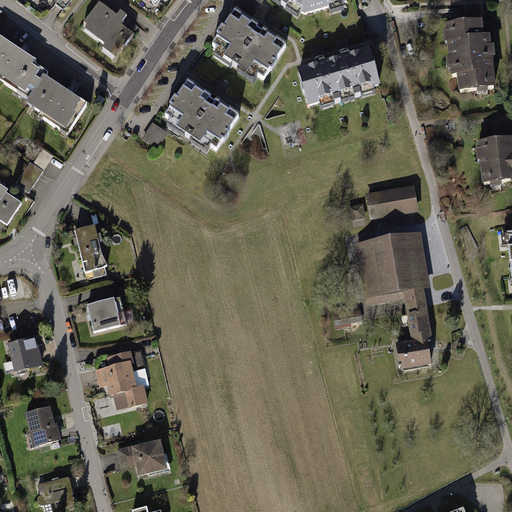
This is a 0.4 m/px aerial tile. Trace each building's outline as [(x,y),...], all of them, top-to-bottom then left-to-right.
[(240,0),(241,0),(235,6),(253,18),(264,0),(240,0)] [(278,0),(304,18),(347,5),(345,0),(278,0)] [(99,4),(84,24),(87,27),(85,30),(105,46),(103,49),(116,59),(134,36),(121,26),(127,18),(121,13),(117,18),(99,4)] [(290,49),(236,13),(212,48),(218,52),(215,57),(257,85),(260,79),(266,83),(290,49)] [(481,23),(446,27),(451,77),(460,76),(462,92),(496,88),(490,39),(483,40),(481,23)] [(0,81),(28,100),(45,74),(36,67),(38,64),(0,38),(0,81)] [(379,94),(368,55),(333,65),(344,104),(379,94)] [(344,104),(333,65),(297,75),(308,114),(344,104)] [(50,76),(45,74),(28,100),(30,102),(27,106),(42,116),(40,118),(69,137),(88,108),(47,80),(50,76)] [(238,118),(185,83),(161,119),(167,123),(164,128),(204,155),(211,145),(217,149),(238,118)] [(143,141),(158,151),(169,135),(154,125),(143,141)] [(485,189),(511,185),(511,143),(480,147),(485,189)] [(16,185),(29,194),(54,157),(44,150),(33,166),(30,164),(16,185)] [(0,205),(7,195),(9,193),(0,186),(0,205)] [(420,187),(377,192),(379,215),(423,210),(420,187)] [(23,206),(7,195),(0,205),(0,222),(8,228),(23,206)] [(97,228),(76,233),(86,274),(107,269),(97,228)] [(421,236),(355,247),(366,309),(405,302),(412,344),(396,347),(401,374),(432,369),(429,345),(433,343),(424,293),(431,292),(421,236)] [(122,300),(88,308),(95,336),(129,328),(122,300)] [(37,339),(8,346),(15,375),(44,368),(37,339)] [(133,354),(107,359),(109,369),(95,372),(100,390),(108,388),(110,399),(127,395),(130,410),(148,406),(145,390),(139,391),(133,365),(135,364),(133,354)] [(52,409),(25,416),(33,449),(62,443),(58,427),(56,427),(52,409)] [(163,443),(133,450),(140,480),(170,473),(163,443)] [(68,478),(38,485),(40,496),(37,499),(39,504),(41,506),(44,506),(45,511),(59,511),(60,511),(75,508),(68,478)]
